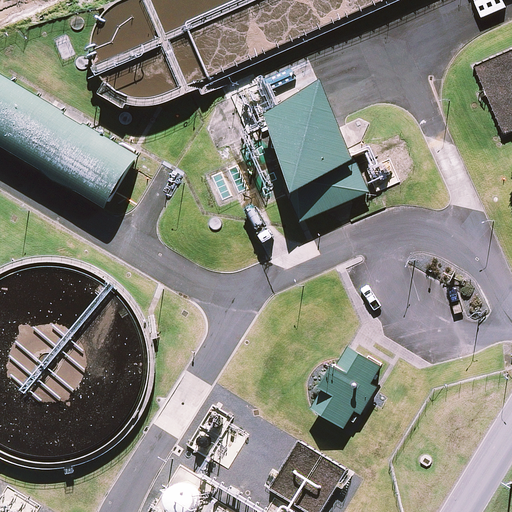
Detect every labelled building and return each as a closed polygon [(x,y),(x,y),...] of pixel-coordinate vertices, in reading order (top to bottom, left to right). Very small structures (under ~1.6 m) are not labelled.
[(106,80),(106,87),(131,102),(134,98),(138,99),(143,99),(147,99),(152,99),(157,99),(161,99),(166,98),(170,97),(175,96),(179,95),(184,93),(188,91),(192,89),(197,87),(201,85),(205,93),(234,82),(231,74),(347,21),(395,0),(121,0),(109,5),(106,10),(103,14),(101,19),(99,24),(97,29),(96,34),(96,40),(95,45),(96,50),(96,56),(97,61),(99,66),(101,71),(103,76),(106,80)] [(511,51),(478,66),(507,132),(511,129),(511,51)] [(142,151),(0,66),(0,133),(112,200),(142,151)] [(379,189),(341,89),(267,117),(304,217),(379,189)] [(45,472),(63,472),(85,468),(98,462),(114,453),(128,441),(139,427),(148,411),(154,394),(158,376),(157,357),(154,339),(148,322),(138,307),(126,293),(112,281),(96,272),(79,266),(61,263),(43,263),(25,266),(8,273),(0,277),(0,457),(9,463),(27,469),(45,472)] [(317,403),(350,422),(360,405),(366,409),(383,382),(376,378),(388,358),(355,339),(317,403)] [(255,511),(238,501),(231,511),(255,511)]
